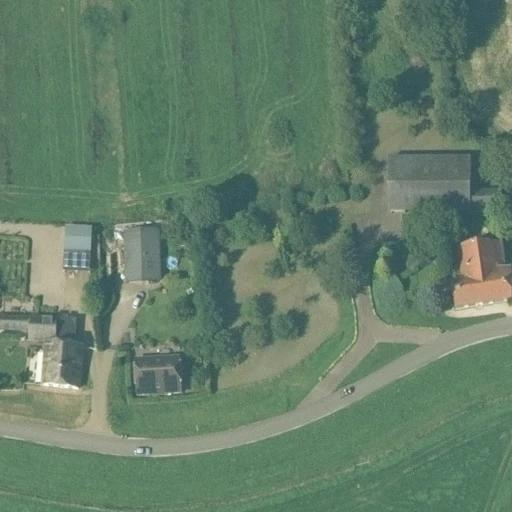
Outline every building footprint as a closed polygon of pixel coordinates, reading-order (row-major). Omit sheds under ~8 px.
[(474,9),(474,19),(488,18),(488,8),(474,9)] [(488,18),(474,19),(475,29),(489,28),(488,18)] [(471,160),(388,160),(389,216),(471,215),(502,215),(502,191),(471,191),(471,160)] [(92,230),(66,229),(65,253),(91,254),(92,230)] [(160,232),(124,233),(124,260),(125,285),(162,284),(160,232)] [(506,272),(502,244),(452,251),(457,284),(451,285),(455,312),(511,302),(511,272),(506,272)] [(58,319),(0,317),(0,333),(29,334),(29,345),(47,346),(43,387),(78,391),(82,350),(76,349),(76,322),(69,321),(69,319),(62,318),(62,320),(58,320),(58,319)] [(181,395),(180,361),(135,363),(137,397),(181,395)]
